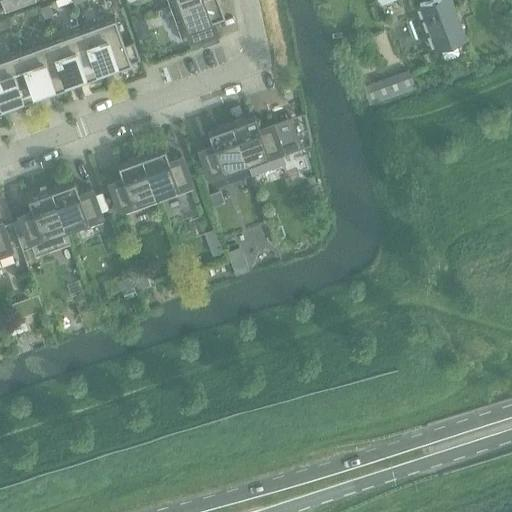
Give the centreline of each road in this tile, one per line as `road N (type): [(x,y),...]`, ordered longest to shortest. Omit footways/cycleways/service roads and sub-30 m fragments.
road 1 (primary): [(511,412),(175,511)]
road 2 (residential): [(0,158),(240,70),(256,40),(248,0)]
road 3 (primary): [(284,511),(511,438)]
